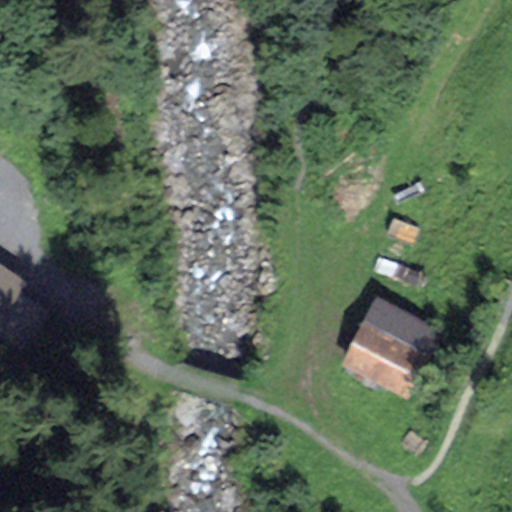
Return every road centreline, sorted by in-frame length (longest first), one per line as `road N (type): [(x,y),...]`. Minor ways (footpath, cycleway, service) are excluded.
road 1 (track): [(0,228),(146,375),(259,402),(407,495),(411,511)]
road 2 (track): [(292,423),(385,205),(486,0)]
